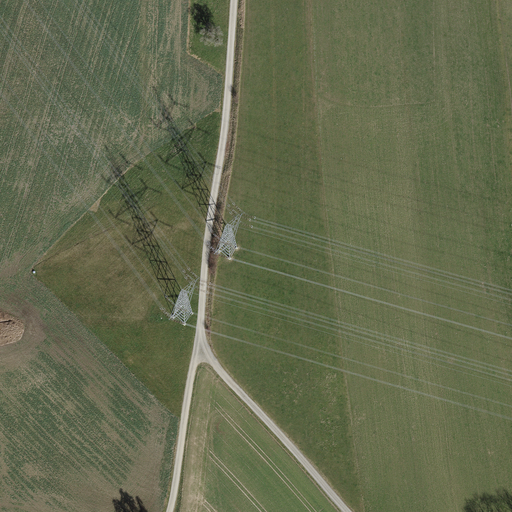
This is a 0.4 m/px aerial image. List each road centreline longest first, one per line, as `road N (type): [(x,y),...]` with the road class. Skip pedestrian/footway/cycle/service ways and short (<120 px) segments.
road 1 (track): [(169,511),(199,352),(234,0)]
road 2 (track): [(347,511),(199,352)]
